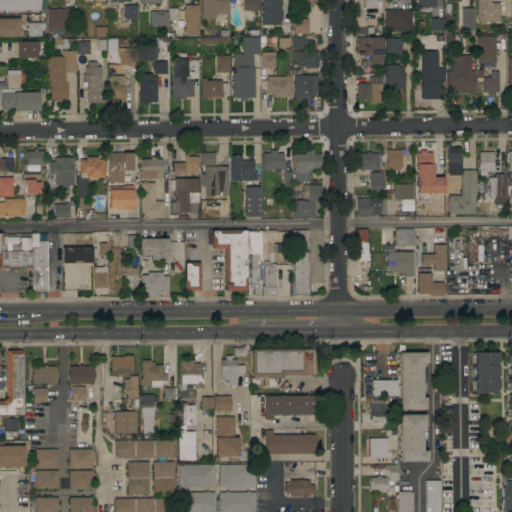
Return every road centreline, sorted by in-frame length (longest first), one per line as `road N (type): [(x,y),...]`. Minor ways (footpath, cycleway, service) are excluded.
road 1 (secondary): [(511,307),(29,309)]
road 2 (residential): [(0,131),(340,129)]
road 3 (residential): [(339,0),(340,332)]
road 4 (secondary): [(0,335),(257,333)]
road 5 (residential): [(340,129),(511,127)]
road 6 (secondary): [(340,332),(511,330)]
road 7 (residential): [(342,376),(343,511)]
